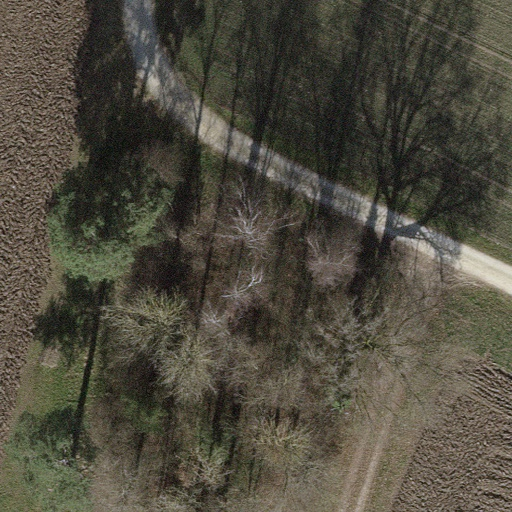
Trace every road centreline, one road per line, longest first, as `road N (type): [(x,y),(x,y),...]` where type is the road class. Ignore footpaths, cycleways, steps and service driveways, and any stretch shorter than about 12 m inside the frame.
road 1 (track): [(511,285),(211,135),(159,81),(115,0)]
road 2 (track): [(350,511),(439,248)]
